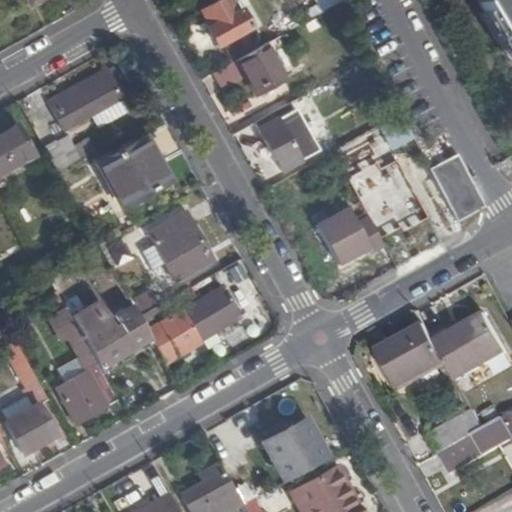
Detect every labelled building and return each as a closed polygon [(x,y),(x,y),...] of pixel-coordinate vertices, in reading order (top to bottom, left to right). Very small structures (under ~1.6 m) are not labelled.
[(248,30),(232,0),(216,0),(197,11),(207,28),(203,30),(214,49),(248,30)] [(511,0),(473,0),(511,64),(511,0)] [(282,79),(263,45),(234,62),(252,95),(282,79)] [(117,100),(103,74),(50,104),(64,130),(117,100)] [(301,110),(296,99),(275,111),(278,118),(285,114),(286,118),(301,110)] [(341,147),(353,169),(412,137),(400,115),(341,147)] [(256,131),(252,124),(230,136),(238,149),(259,137),(280,173),(299,162),(275,119),(256,131)] [(15,126),(0,133),(0,175),(2,174),(33,157),(15,126)] [(142,141),(96,167),(121,210),(167,184),(142,141)] [(57,148),(45,155),(56,175),(68,168),(87,158),(80,147),(72,152),(66,143),(57,148)] [(432,166),(455,220),(483,209),(461,154),(432,166)] [(2,174),(0,175),(0,191),(9,186),(2,174)] [(145,234),(152,246),(163,265),(173,283),(213,260),(184,211),(145,234)] [(367,258),(383,249),(367,219),(352,227),(344,213),(312,230),(334,269),(350,260),(364,253),(367,258)] [(150,272),(163,265),(152,246),(140,254),(150,272)] [(352,266),(367,258),(364,253),(350,260),(352,266)] [(139,311),(156,306),(151,290),(134,295),(139,311)] [(185,297),(182,292),(136,318),(149,341),(163,367),(199,346),(198,343),(238,319),(223,293),(183,316),(181,313),(153,330),(151,326),(173,313),(168,305),(179,299),(183,307),(185,311),(194,305),(188,295),(185,297)] [(73,427),(115,403),(97,370),(68,317),(54,293),(43,299),(52,316),(45,320),(58,343),(65,338),(77,359),(56,372),(63,386),(54,391),(73,427)] [(168,305),(173,313),(183,307),(179,299),(168,305)] [(95,302),(68,317),(97,370),(149,341),(136,318),(129,307),(106,320),(95,302)] [(443,329),(430,337),(445,364),(455,381),(504,354),(483,316),(447,336),(443,329)] [(389,395),(445,364),(430,337),(423,325),(367,356),(389,395)] [(35,406),(45,401),(13,343),(3,349),(35,406)] [(52,437),(35,406),(3,424),(20,455),(52,437)] [(440,453),(482,429),(472,412),(430,435),(440,453)] [(511,412),(482,429),(440,453),(450,473),(511,437),(511,412)] [(261,446),(283,482),(325,458),(305,422),(261,446)] [(362,511),(338,466),(288,493),(298,511),(362,511)] [(197,478),(202,486),(179,498),(186,511),(232,511),(240,508),(217,467),(197,478)] [(140,511),(176,511),(168,497),(140,511)] [(260,511),(253,498),(245,503),(242,505),(245,511),(260,511)]
